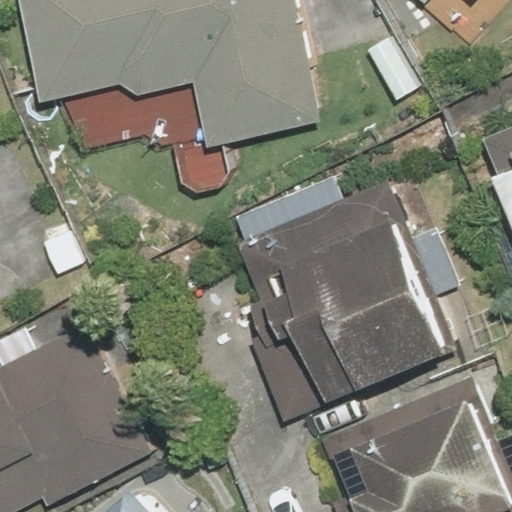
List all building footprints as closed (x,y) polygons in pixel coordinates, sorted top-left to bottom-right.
[(33,0),(55,98),(200,66),(217,142),(330,117),(303,0),(33,0)] [(511,127),(496,134),(511,173),(511,127)] [(250,227),(315,385),(460,326),(398,174),(355,192),(340,155),(252,191),(264,222),(250,227)] [(1,347),(0,347),(0,511),(34,511),(158,451),(94,323),(9,365),(1,347)] [(511,511),(511,401),(492,353),(326,421),(362,511),(511,511)] [(163,511),(141,487),(113,511),(163,511)]
